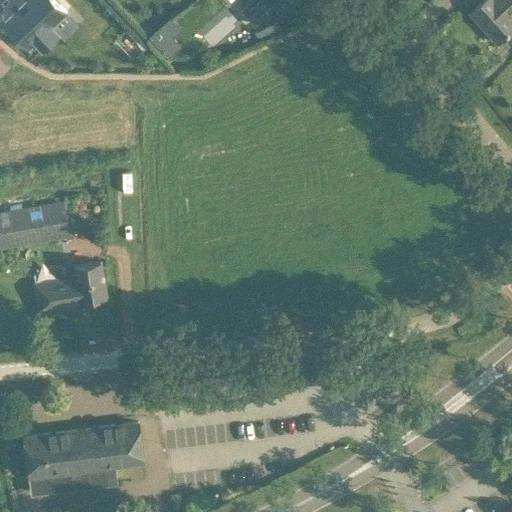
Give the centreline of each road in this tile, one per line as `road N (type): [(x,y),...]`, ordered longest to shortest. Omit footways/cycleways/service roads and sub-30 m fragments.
road 1 (unclassified): [(0,376),(426,326),(499,280)]
road 2 (residential): [(511,161),(373,0)]
road 3 (tertiary): [(428,426),(293,511)]
